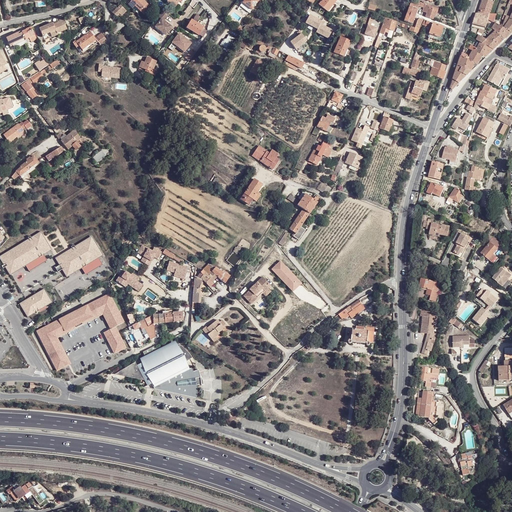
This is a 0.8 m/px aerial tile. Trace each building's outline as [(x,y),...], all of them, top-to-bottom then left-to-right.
[(146,4),(142,0),(132,0),(130,2),(127,5),(132,10),(135,7),(139,12),(146,4)] [(259,1),(257,0),(244,0),(240,5),(250,12),(259,1)] [(336,0),(321,0),(317,4),(328,13),(334,6),(333,5),(336,0)] [(411,0),(410,0),(409,6),(417,9),(418,7),(423,8),(424,5),(413,1),(411,0)] [(481,0),(478,13),(490,14),(493,2),(487,0),(481,0)] [(150,8),(146,4),(139,12),(143,15),(150,8)] [(426,13),(425,17),(432,20),(434,15),(435,15),(437,9),(424,5),(423,8),(421,11),(421,12),(426,13)] [(120,6),(113,14),(116,16),(118,18),(119,19),(126,11),(120,6)] [(409,6),(403,21),(411,24),(417,9),(409,6)] [(163,20),(168,14),(163,10),(158,17),(161,19),(155,27),(165,35),(172,27),(163,20)] [(478,13),(476,13),(472,24),(485,28),(488,20),(490,14),(478,13)] [(494,22),(496,14),(490,14),(488,20),(494,22)] [(192,20),(191,20),(186,28),(199,36),(199,35),(203,37),(206,31),(203,29),(204,27),(196,23),(200,17),(196,15),(192,20)] [(320,24),(322,20),(309,15),(305,24),(317,29),(315,33),(328,39),(332,29),(320,24)] [(52,25),(55,30),(56,34),(66,29),(63,21),(64,20),(62,16),(56,19),(57,21),(57,22),(52,25)] [(502,25),(502,27),(503,27),(511,33),(511,32),(511,20),(510,19),(510,17),(508,16),(507,16),(505,20),(502,25)] [(395,22),(383,18),(378,33),(384,35),(384,33),(387,34),(388,30),(392,32),(395,22)] [(417,34),(422,20),(420,20),(418,20),(417,21),(416,23),(415,25),(414,28),(409,27),(408,31),(417,34)] [(114,34),(124,26),(121,22),(111,30),(114,34)] [(426,22),(424,27),(423,29),(427,30),(428,28),(430,29),(428,34),(439,38),(442,28),(426,22)] [(51,23),(38,29),(43,39),(50,36),(49,33),(55,30),(52,25),(51,23)] [(495,32),(490,37),(499,45),(505,39),(501,36),(502,35),(499,32),(503,27),(502,27),(500,26),(495,23),(491,28),(495,32)] [(36,39),(31,26),(23,30),(24,30),(20,31),(6,37),(8,41),(10,40),(13,45),(28,38),(30,42),(36,39)] [(511,33),(503,27),(499,32),(502,35),(501,36),(505,39),(511,33)] [(72,42),(75,47),(92,35),(90,32),(85,35),(83,37),(75,42),(74,41),(72,42)] [(97,37),(101,43),(106,40),(101,33),(97,36),(97,37)] [(289,42),(296,50),(307,41),(299,33),(289,42)] [(178,34),(171,43),(172,43),(183,52),(184,53),(191,43),(187,40),(184,38),(178,34)] [(92,35),(75,47),(76,49),(78,48),(80,51),(95,40),(95,39),(92,35)] [(229,50),(234,37),(226,35),(221,48),(229,50)] [(344,39),(340,37),(333,53),(336,54),(340,46),(344,39)] [(483,44),(493,50),(499,45),(490,37),(483,44)] [(249,42),(242,38),(233,54),(236,56),(241,47),(245,50),(246,48),(249,42)] [(350,41),(344,39),(340,46),(336,54),(343,57),(350,41)] [(97,43),(95,40),(80,51),(82,53),(97,43)] [(278,52),(257,41),(255,45),(259,48),(255,52),(258,55),(260,53),(261,53),(262,53),(263,53),(264,52),(265,51),(265,49),(269,50),(267,53),(269,54),(267,56),(274,59),(278,52)] [(469,49),(473,51),(485,58),(493,50),(483,44),(480,42),(478,41),(477,42),(479,44),(477,49),(471,45),(469,49)] [(183,53),(183,52),(172,43),(168,48),(172,51),(175,48),(183,53)] [(191,50),(185,58),(189,61),(196,53),(191,50)] [(462,52),(461,56),(477,66),(485,58),(473,51),(469,57),(467,56),(467,55),(462,52)] [(304,64),(288,56),(287,57),(285,60),(285,61),(301,69),(304,64)] [(459,61),(458,66),(460,67),(471,72),(477,66),(461,56),(459,61)] [(141,61),(139,67),(145,69),(147,71),(147,72),(155,76),(157,71),(153,69),(156,62),(146,58),(144,62),(141,61)] [(416,61),(413,59),(410,68),(415,70),(418,61),(416,61)] [(268,66),(257,60),(249,73),(261,79),(268,66)] [(446,66),(436,63),(435,68),(445,71),(446,66)] [(50,65),(41,72),(40,72),(42,75),(42,74),(52,68),(50,65)] [(101,66),(97,66),(97,74),(101,74),(101,78),(119,79),(119,69),(101,68),(101,66)] [(460,67),(458,66),(450,89),(452,90),(467,76),(460,73),(459,71),(460,67)] [(471,72),(460,67),(459,71),(460,73),(467,76),(471,72)] [(415,70),(410,68),(409,69),(407,75),(416,78),(418,72),(415,70)] [(445,71),(435,68),(432,76),(442,80),(445,71)] [(30,78),(33,82),(34,83),(44,77),(42,74),(42,75),(40,72),(41,72),(40,71),(30,78)] [(30,78),(21,85),(31,99),(37,95),(34,90),(35,90),(30,84),(33,82),(30,78)] [(412,85),(409,85),(409,87),(407,86),(404,96),(409,98),(410,94),(420,98),(424,86),(413,82),(412,85)] [(481,95),(479,94),(475,104),(488,110),(497,91),(485,86),(482,92),(481,95)] [(330,100),(329,100),(328,102),(334,105),(335,103),(336,100),(339,101),(341,96),(334,93),(330,100)] [(511,122),(511,115),(509,117),(501,113),(498,120),(511,126),(511,122)] [(389,116),(384,114),(382,120),(381,123),(378,129),(387,133),(390,127),(391,127),(393,121),(388,119),(389,116)] [(467,124),(472,117),(466,114),(464,117),(466,118),(463,122),(461,121),(457,118),(451,128),(456,130),(458,127),(465,131),(469,125),(467,124)] [(492,129),(496,119),(495,119),(486,114),(476,133),(485,137),(490,127),(492,129)] [(316,127),(325,132),(331,122),(332,123),(334,119),(327,115),(325,119),(321,117),(316,127)] [(10,142),(17,136),(25,131),(23,128),(26,126),(28,129),(33,126),(28,120),(24,123),(22,122),(19,124),(18,124),(4,134),(10,142)] [(379,124),(372,121),(370,128),(376,131),(379,124)] [(328,133),(334,124),(332,123),(331,122),(325,132),(328,133)] [(494,132),(503,136),(508,126),(499,122),(494,132)] [(359,129),(354,128),(349,141),(356,143),(355,147),(360,149),(363,140),(366,133),(368,128),(366,127),(363,126),(362,129),(361,130),(359,129)] [(64,145),(73,138),(76,142),(81,138),(74,130),(61,141),(64,145)] [(468,137),(464,136),(459,151),(463,152),(468,137)] [(73,138),(64,145),(68,150),(72,146),(76,150),(86,141),(82,137),(81,138),(76,142),(73,138)] [(331,145),(323,142),(320,147),(317,145),(314,150),(314,149),(308,161),(316,166),(322,155),(325,157),(328,151),(331,145)] [(269,153),(258,146),(252,156),(272,170),(275,165),(272,163),(276,158),(278,154),(272,150),(269,153)] [(64,151),(61,147),(51,153),(45,157),(47,159),(48,162),(64,151)] [(447,148),(446,148),(443,158),(451,159),(456,161),(459,151),(454,150),(447,148)] [(362,158),(349,152),(344,163),(357,169),(362,158)] [(19,177),(20,176),(33,166),(38,162),(33,155),(30,158),(26,161),(18,167),(19,168),(15,171),(15,172),(11,177),(13,180),(19,176),(19,177)] [(343,163),(338,160),(334,171),(338,173),(343,163)] [(428,177),(440,181),(444,164),(432,162),(428,177)] [(35,169),(33,166),(20,176),(22,179),(35,169)] [(469,190),(469,192),(475,193),(476,188),(473,187),(474,179),(478,180),(478,177),(480,177),(482,170),(477,169),(478,167),(472,166),(471,172),(469,171),(468,178),(467,178),(465,189),(469,190)] [(240,200),(248,206),(252,199),(257,193),(262,185),(253,179),(240,200)] [(326,186),(321,182),(316,189),(323,193),(324,191),(327,193),(330,189),(326,186)] [(430,186),(429,188),(427,193),(432,195),(432,193),(440,197),(442,192),(443,193),(445,189),(431,182),(430,186)] [(447,201),(451,204),(454,200),(459,203),(463,196),(460,194),(460,193),(459,192),(459,191),(455,188),(447,201)] [(257,193),(252,199),(256,202),(260,195),(257,193)] [(299,202),(290,195),(287,198),(302,209),(289,229),(295,234),(293,236),(298,240),(305,230),(300,227),(320,199),(314,195),(311,199),(304,194),(299,202)] [(430,228),(430,230),(429,234),(435,235),(435,234),(439,235),(447,236),(449,226),(441,225),(433,224),(433,220),(428,219),(427,227),(430,228)] [(506,236),(508,233),(506,228),(503,226),(499,231),(506,236)] [(288,234),(285,232),(278,243),(282,246),(286,239),(285,238),(288,234)] [(10,273),(50,249),(41,233),(1,257),(10,273)] [(458,243),(457,245),(453,253),(458,256),(461,251),(464,253),(470,242),(468,241),(470,237),(462,233),(457,243),(458,243)] [(57,259),(66,275),(101,254),(91,238),(57,259)] [(490,243),(481,254),(488,260),(492,255),(500,245),(492,238),(488,242),(490,243)] [(151,251),(141,245),(138,250),(144,254),(143,256),(145,257),(142,262),(147,266),(153,257),(156,259),(161,253),(161,252),(153,248),(151,251)] [(163,248),(161,252),(161,253),(180,264),(182,261),(163,248)] [(492,255),(488,260),(494,265),(498,259),(492,255)] [(511,276),(511,260),(510,258),(501,269),(511,277),(511,276)] [(302,283),(279,260),(270,269),(292,292),(302,283)] [(186,268),(168,262),(165,271),(173,273),(172,277),(183,280),(186,268)] [(437,272),(439,267),(432,262),(430,267),(428,265),(423,273),(430,277),(431,274),(433,270),(437,272)] [(209,263),(203,270),(208,275),(211,271),(214,267),(209,263)] [(214,267),(211,271),(217,277),(224,283),(229,276),(224,273),(221,271),(214,267)] [(203,275),(200,279),(202,280),(203,282),(209,288),(212,284),(210,283),(217,277),(211,271),(208,275),(203,270),(200,273),(203,275)] [(119,275),(115,281),(119,283),(120,283),(123,285),(127,280),(129,281),(128,282),(133,285),(132,287),(137,291),(141,285),(136,281),(138,278),(131,273),(129,275),(124,271),(121,277),(119,276),(119,275)] [(192,302),(192,303),(197,303),(200,303),(201,294),(200,294),(198,293),(198,288),(202,280),(200,279),(194,277),(192,301),(192,302)] [(270,285),(263,277),(250,289),(251,290),(244,296),(250,302),(256,296),(256,295),(260,291),(262,293),(266,297),(271,292),(267,288),(270,285)] [(436,282),(434,281),(421,278),(419,287),(427,289),(425,295),(428,295),(430,296),(430,297),(429,300),(435,301),(437,293),(436,293),(439,283),(436,282)] [(127,280),(123,285),(130,289),(132,287),(133,285),(128,282),(129,281),(127,280)] [(21,303),(28,315),(50,302),(44,290),(21,303)] [(250,302),(251,304),(262,293),(260,291),(256,295),(256,296),(250,302)] [(109,294),(75,311),(81,322),(103,311),(112,327),(115,326),(123,322),(109,294)] [(362,307),(358,301),(337,315),(341,321),(344,319),(345,320),(349,317),(348,315),(358,308),(360,309),(362,307)] [(70,313),(75,325),(70,327),(53,336),(67,364),(68,364),(69,363),(69,362),(61,346),(56,337),(102,313),(107,323),(110,328),(112,327),(103,311),(81,322),(75,311),(72,312),(70,313)] [(167,311),(162,311),(162,313),(158,314),(159,323),(173,322),(173,318),(172,312),(168,313),(167,311)] [(427,334),(427,336),(421,354),(427,356),(428,351),(431,352),(433,344),(431,344),(432,340),(434,341),(435,338),(432,338),(433,334),(434,327),(436,327),(437,318),(435,318),(435,314),(427,314),(428,311),(420,311),(420,316),(422,316),(421,333),(425,334),(427,334)] [(36,331),(56,370),(67,364),(53,336),(70,327),(75,325),(70,313),(36,331)] [(158,314),(152,315),(153,318),(149,319),(150,324),(153,324),(159,323),(158,314)] [(148,317),(132,325),(135,330),(145,325),(146,327),(145,328),(150,340),(155,337),(154,326),(153,326),(153,324),(150,324),(149,319),(153,318),(152,315),(148,317)] [(207,334),(212,340),(215,337),(219,334),(218,332),(223,328),(225,329),(227,327),(221,320),(219,322),(217,319),(206,328),(205,327),(202,330),(206,335),(207,334)] [(115,326),(112,327),(110,328),(109,329),(105,336),(114,353),(125,347),(115,326)] [(369,331),(366,331),(355,330),(352,330),(351,343),(368,345),(369,331)] [(463,344),(465,344),(471,344),(471,336),(454,336),(454,346),(463,346),(463,344)] [(308,344),(305,346),(308,350),(316,343),(311,338),(309,342),(308,344)] [(155,387),(190,368),(187,361),(192,358),(186,350),(181,345),(179,345),(176,340),(140,359),(142,362),(152,383),(155,387)] [(502,368),(502,378),(511,378),(511,372),(511,371),(511,352),(506,352),(506,363),(500,363),(500,368),(502,368)] [(479,371),(481,373),(489,361),(486,360),(479,371)] [(152,383),(142,362),(137,365),(136,362),(116,374),(145,380),(147,385),(152,383)] [(190,368),(155,387),(163,390),(165,390),(169,391),(179,394),(191,396),(197,398),(197,395),(197,393),(197,389),(197,384),(196,384),(195,378),(201,376),(201,375),(200,373),(199,371),(198,369),(194,370),(192,367),(190,368)] [(426,382),(429,369),(422,368),(420,381),(426,382)] [(439,376),(439,370),(429,369),(426,382),(425,387),(430,388),(431,383),(431,380),(433,380),(437,381),(437,375),(439,376)] [(417,399),(415,416),(418,417),(423,392),(422,392),(421,399),(417,399)] [(423,392),(418,417),(428,418),(428,419),(434,425),(437,422),(435,420),(438,417),(436,416),(438,407),(436,407),(436,402),(434,402),(432,402),(433,393),(423,392)] [(457,462),(459,475),(466,473),(464,467),(469,466),(467,459),(469,459),(468,456),(464,456),(464,458),(463,458),(462,454),(458,455),(458,458),(457,458),(455,460),(457,462)] [(12,487),(5,491),(8,495),(10,494),(16,502),(21,498),(24,501),(27,500),(28,500),(29,499),(26,494),(29,492),(24,486),(21,488),(19,486),(15,490),(12,487)]
